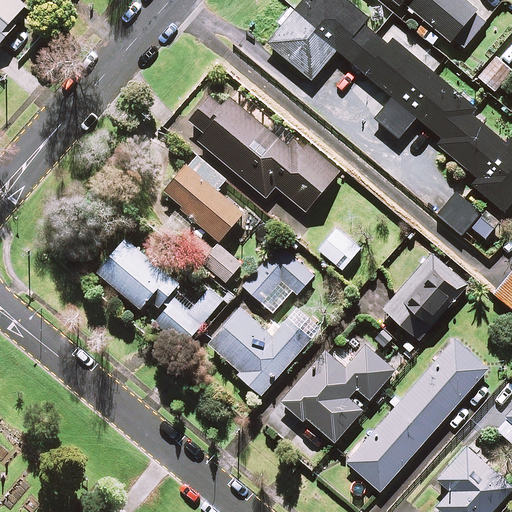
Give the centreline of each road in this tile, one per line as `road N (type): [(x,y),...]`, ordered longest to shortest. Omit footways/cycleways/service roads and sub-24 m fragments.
road 1 (residential): [(239,511),(0,306)]
road 2 (residential): [(173,0),(0,197)]
